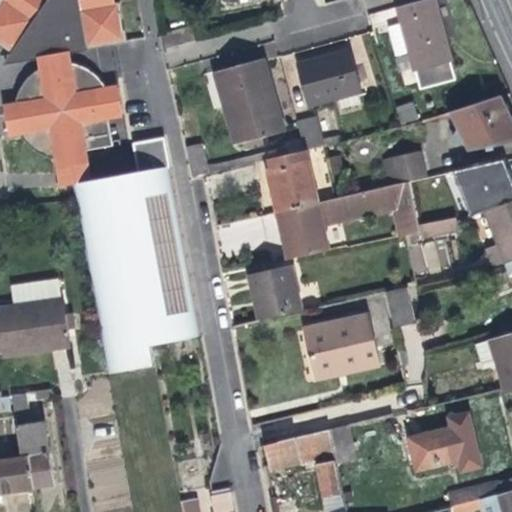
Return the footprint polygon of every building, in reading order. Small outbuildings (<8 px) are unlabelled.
[(11,0),(10,3),(5,0),(0,0),(0,43),(12,52),(22,39),(36,48),(38,60),(40,67),(38,68),(33,71),(30,74),(26,78),(22,84),(19,90),(17,94),(16,98),(15,102),(5,104),(10,131),(20,128),(21,131),(23,134),(27,138),(30,142),(35,145),(39,148),(45,150),(50,152),(56,153),(58,163),(83,158),(81,145),(107,141),(102,114),(116,112),(111,85),(102,86),(100,83),(98,80),(96,77),(91,73),(87,69),(81,66),(75,64),(71,62),(67,62),(64,61),(63,56),(61,46),(81,43),(82,47),(120,39),(113,2),(105,4),(104,0),(11,0)] [(432,0),(425,0),(396,8),(401,24),(387,28),(395,57),(409,53),(414,73),(449,63),(442,34),(432,0)] [(190,27),(160,35),(162,49),(194,41),(190,27)] [(38,60),(36,48),(22,39),(12,52),(1,67),(38,60)] [(83,52),(82,47),(81,43),(61,46),(63,56),(83,52)] [(349,51),(295,65),(307,107),(336,99),(339,111),(359,106),(356,94),(360,93),(353,66),(349,51)] [(263,59),(213,73),(217,91),(222,110),(228,109),(238,144),(284,132),(266,70),(263,59)] [(511,121),(510,118),(500,96),(449,113),(455,125),(450,134),(465,144),(468,151),(511,142),(511,121)] [(412,103),(395,107),(400,122),(417,118),(412,103)] [(322,146),(324,146),(340,141),(339,136),(322,140),(316,117),(296,122),(303,151),(322,146)] [(122,195),(173,189),(169,168),(170,168),(164,138),(132,144),(137,173),(72,185),(75,200),(122,195)] [(184,148),(190,177),(203,174),(207,173),(200,144),(184,148)] [(388,183),(427,176),(422,150),(383,157),(388,183)] [(271,189),(276,214),(317,204),(307,161),(305,161),(302,151),(267,159),(269,169),(266,169),(271,189)] [(486,162),(445,172),(451,199),(511,183),(509,170),(506,159),(488,163),(486,162)] [(317,204),(276,214),(282,237),(287,259),(327,251),(322,226),(393,208),(400,236),(419,232),(418,225),(414,209),(408,181),(393,185),(335,198),(335,199),(317,204)] [(199,338),(173,189),(122,195),(151,347),(199,338)] [(151,347),(122,195),(75,200),(107,377),(126,373),(154,367),(151,347)] [(505,261),(511,258),(511,198),(484,210),(505,261)] [(418,225),(439,220),(435,205),(414,209),(418,225)] [(439,220),(418,225),(419,232),(421,239),(459,231),(457,221),(455,217),(439,220)] [(440,243),(409,247),(413,273),(443,269),(440,243)] [(511,258),(505,261),(502,262),(508,277),(511,275),(511,258)] [(254,304),(258,321),(301,311),(290,265),(266,271),(265,264),(246,268),(254,304)] [(13,306),(61,299),(58,280),(10,287),(13,306)] [(406,287),(385,292),(393,328),(414,323),(406,287)] [(58,348),(69,346),(67,329),(65,315),(63,299),(61,299),(13,306),(0,307),(0,351),(1,356),(58,348)] [(71,314),(65,315),(67,329),(73,328),(71,314)] [(380,366),(368,315),(306,329),(315,370),(346,364),(348,372),(380,366)] [(511,331),(472,342),(480,368),(495,364),(504,393),(511,390),(511,331)] [(348,372),(346,364),(315,370),(317,379),(348,372)] [(25,458),(29,489),(45,486),(55,485),(44,423),(27,426),(21,394),(9,396),(20,459),(25,458)] [(350,424),(327,430),(332,454),(334,460),(334,464),(356,459),(350,424)] [(459,460),(451,427),(409,437),(417,470),(459,460)] [(332,454),(327,430),(256,447),(261,469),(282,463),(282,466),(332,454)] [(29,489),(25,458),(20,459),(0,461),(0,492),(7,492),(29,489)] [(334,464),(334,460),(316,464),(322,498),(341,494),(334,464)] [(511,511),(511,478),(497,481),(500,493),(497,494),(501,511),(511,511)] [(500,493),(497,481),(497,480),(447,492),(450,506),(459,503),(497,494),(500,493)] [(233,511),(230,493),(211,496),(213,511),(198,511),(196,499),(181,502),(182,511),(233,511)]
